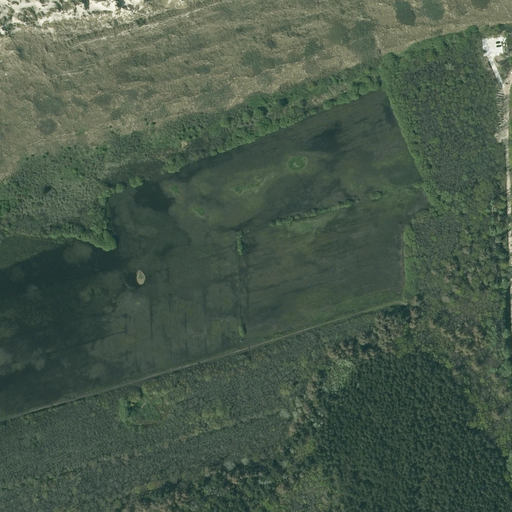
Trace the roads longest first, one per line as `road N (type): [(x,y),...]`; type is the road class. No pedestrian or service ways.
road 1 (track): [(411,344),(398,300),(0,419)]
road 2 (track): [(511,471),(444,358),(411,344)]
road 3 (track): [(414,376),(361,511)]
road 4 (unknown): [(419,511),(414,376)]
